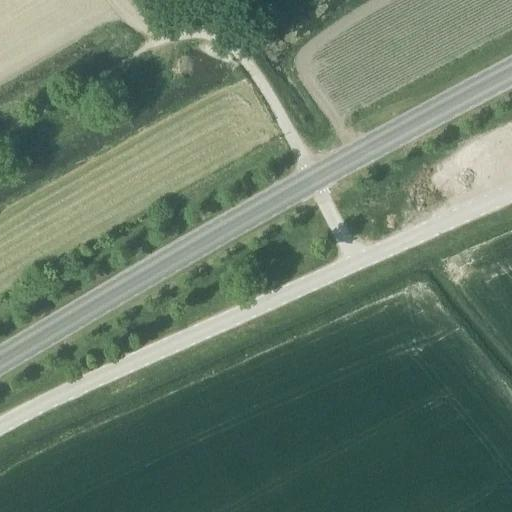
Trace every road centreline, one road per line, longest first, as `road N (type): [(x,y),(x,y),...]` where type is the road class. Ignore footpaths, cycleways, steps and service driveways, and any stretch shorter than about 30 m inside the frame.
road 1 (unclassified): [(0,426),(356,261)]
road 2 (primary): [(0,360),(313,180)]
road 3 (unclassified): [(313,180),(267,93),(231,47),(203,32),(141,50)]
road 4 (primary): [(313,180),(511,73)]
road 5 (unclassified): [(356,261),(511,191)]
